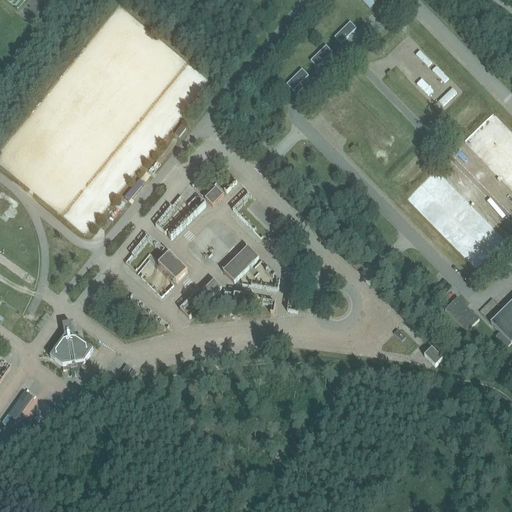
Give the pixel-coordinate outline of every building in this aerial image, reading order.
[(360,0),(371,10),(381,0),(360,0)] [(357,31),(350,25),(335,40),(341,46),(357,31)] [(332,55),(326,48),(311,63),(317,70),(332,55)] [(420,52),(415,56),(426,68),(431,64),(420,52)] [(436,68),(431,72),(443,85),(448,80),(436,68)] [(308,78),(302,72),(287,87),(293,93),(308,78)] [(421,81),(415,86),(428,98),(433,92),(421,81)] [(451,89),(437,103),(442,108),(456,95),(451,89)] [(511,192),(511,134),(492,115),(463,143),(511,192)] [(182,127),(175,136),(179,139),(186,131),(182,127)] [(217,191),(206,202),(213,209),(224,198),(217,191)] [(197,198),(189,206),(181,199),(168,214),(185,228),(205,206),(197,198)] [(185,228),(168,214),(156,229),(169,240),(171,243),(185,228)] [(157,263),(165,253),(148,239),(137,253),(147,261),(150,257),(157,263)] [(235,285),(259,261),(248,250),(224,274),(235,285)] [(135,274),(147,261),(137,253),(126,266),(135,274)] [(159,268),(177,285),(188,274),(170,257),(159,268)] [(222,291),(215,283),(204,294),(211,302),(222,291)] [(191,319),(200,305),(189,298),(180,312),(191,319)] [(480,322),(458,300),(446,312),(467,334),(480,322)] [(511,304),(491,325),(500,334),(496,339),(507,350),(511,345),(511,304)] [(65,339),(50,360),(63,369),(70,368),(72,382),(94,352),(81,343),(80,337),(73,338),(71,326),(63,327),(65,339)] [(394,336),(402,343),(406,339),(398,332),(394,336)] [(425,359),(436,369),(443,361),(432,351),(425,359)] [(0,384),(10,370),(0,363),(0,384)] [(127,367),(120,376),(125,379),(131,370),(127,367)] [(133,372),(127,381),(132,384),(138,375),(133,372)] [(28,407),(20,402),(9,417),(16,423),(28,407)] [(0,440),(0,450),(36,428),(32,421),(0,440)]
